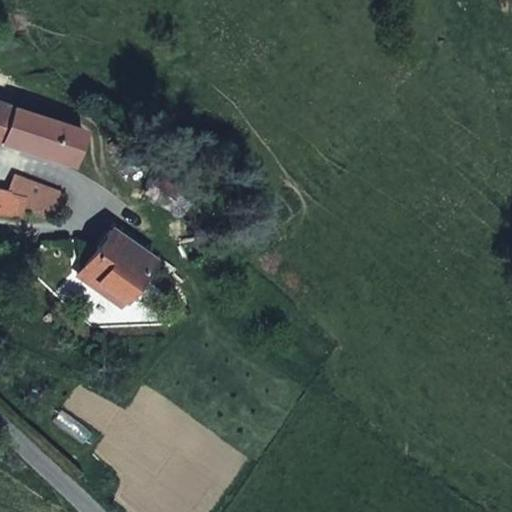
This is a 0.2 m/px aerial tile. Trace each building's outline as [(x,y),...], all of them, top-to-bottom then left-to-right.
[(81,130),(0,103),(0,143),(71,164),(81,130)] [(9,202),(22,206),(53,214),(55,209),(62,210),(65,201),(58,199),(60,193),(15,176),(11,192),(9,202)] [(0,214),(17,216),(22,206),(9,202),(11,192),(0,189),(0,214)] [(80,270),(122,300),(151,259),(109,229),(80,270)] [(118,306),(122,300),(80,270),(76,276),(118,306)]
